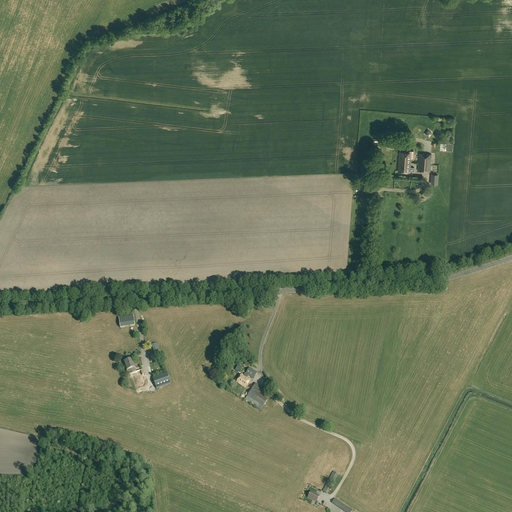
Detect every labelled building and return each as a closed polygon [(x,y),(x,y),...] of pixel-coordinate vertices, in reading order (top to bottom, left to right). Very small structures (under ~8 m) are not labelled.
[(424,134),(430,139),(433,133),(427,129),(424,134)] [(399,152),(398,162),(410,163),(411,153),(399,152)] [(419,154),(418,163),(431,164),(431,155),(419,154)] [(409,173),(410,163),(398,162),(397,172),(409,173)] [(430,172),(431,164),(418,163),(418,171),(430,172)] [(135,326),(133,315),(118,318),(120,328),(135,326)] [(157,343),(151,345),(156,360),(162,359),(157,343)] [(131,374),(136,388),(145,385),(143,380),(145,379),(142,369),(135,372),(134,368),(131,359),(124,362),(127,370),(126,370),(128,375),(131,374)] [(244,377),(241,375),(236,382),(245,388),(250,380),(246,377),(248,375),(254,379),(258,373),(250,368),(244,377)] [(171,384),(167,373),(153,378),(156,389),(171,384)] [(254,406),(264,388),(255,383),(245,400),(254,406)] [(278,392),(275,394),(282,402),(285,399),(278,392)] [(327,494),(338,474),(333,472),(323,491),(327,494)] [(319,496),(311,492),(308,497),(316,502),(319,496)] [(332,503),(345,511),(351,511),(352,511),(334,499),(332,503)]
